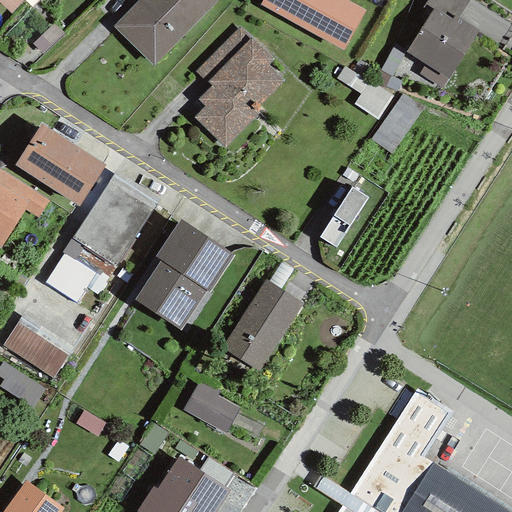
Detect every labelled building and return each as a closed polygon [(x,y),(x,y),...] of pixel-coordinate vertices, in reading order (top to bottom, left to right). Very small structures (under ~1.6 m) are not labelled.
[(0,0),(0,3),(11,14),(23,0),(0,0)] [(138,0),(112,26),(153,66),(219,0),(138,0)] [(261,0),(259,5),(343,51),(366,10),(346,0),(261,0)] [(468,0),(427,0),(422,8),(430,13),(433,8),(451,19),(453,16),(457,18),(468,0)] [(425,64),(419,75),(441,89),(478,31),(457,18),(453,16),(451,19),(433,8),(430,13),(406,52),(425,64)] [(239,26),(195,71),(210,86),(197,99),(204,107),(194,117),(225,148),(258,115),(256,113),(262,108),(259,105),(285,80),(269,64),(273,60),(239,26)] [(368,81),(344,66),(336,79),(360,94),(368,81)] [(392,97),(368,81),(360,94),(354,104),(378,119),(392,97)] [(423,108),(402,94),(371,140),(391,154),(423,108)] [(105,165),(41,124),(14,165),(78,206),(105,165)] [(0,169),(0,184),(29,203),(25,210),(37,218),(48,201),(0,169)] [(156,204),(112,176),(72,238),(116,266),(156,204)] [(0,184),(0,246),(1,247),(25,210),(29,203),(0,184)] [(367,198),(351,188),(319,237),(335,248),(367,198)] [(208,293),(234,255),(180,219),(154,257),(160,261),(134,300),(180,330),(206,291),(208,293)] [(97,294),(116,266),(72,238),(61,252),(63,254),(95,274),(86,288),(97,294)] [(95,274),(63,254),(45,282),(76,303),(86,288),(95,274)] [(303,303),(266,279),(221,349),(258,372),(303,303)] [(72,347),(22,314),(0,348),(51,380),(72,347)] [(5,356),(0,363),(0,376),(37,399),(47,382),(5,356)] [(225,434),(239,408),(217,396),(219,393),(199,381),(183,410),(225,434)] [(510,511),(422,457),(452,410),(415,387),(349,491),(323,475),(314,488),(339,504),(334,511),(510,511)] [(105,423),(83,411),(75,424),(96,437),(105,423)] [(215,511),(229,491),(224,487),(199,471),(177,457),(156,490),(152,487),(137,511),(215,511)] [(208,457),(199,471),(224,487),(233,474),(208,457)] [(60,511),(63,509),(25,481),(2,511),(60,511)]
